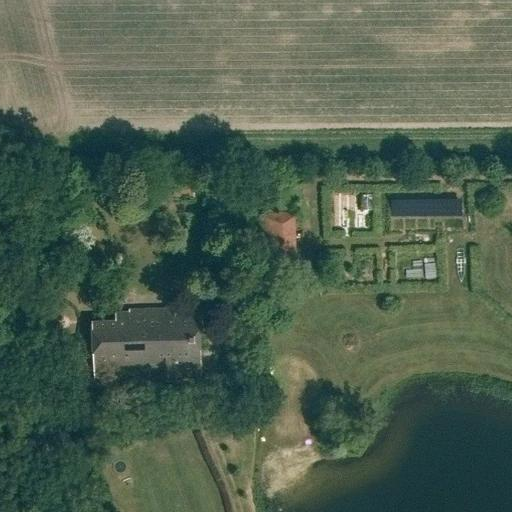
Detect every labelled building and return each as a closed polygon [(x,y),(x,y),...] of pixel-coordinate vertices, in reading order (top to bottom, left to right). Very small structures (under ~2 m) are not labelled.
[(208,180),(208,221),(237,221),(237,180),(208,180)] [(166,181),(167,200),(196,199),(195,181),(166,181)] [(286,215),(260,216),(261,271),(288,271),(286,215)] [(213,268),(212,292),(244,292),(244,268),(213,268)] [(94,381),(202,377),(200,310),(131,313),(131,317),(116,318),(117,323),(92,324),(94,381)]
